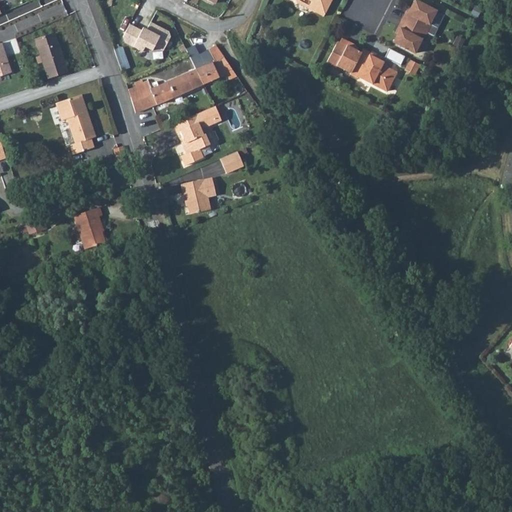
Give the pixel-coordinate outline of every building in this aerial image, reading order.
[(39,0),(32,0),(6,11),(9,19),(42,6),(39,0)] [(311,2),(307,0),(296,0),(298,3),(315,12),(317,10),(309,6),(311,2)] [(307,0),(311,2),(309,6),(317,10),(315,12),(323,16),(331,0),(307,0)] [(436,11),(417,1),(413,9),(410,8),(408,13),(406,12),(402,20),(427,33),(433,36),(444,15),(436,11)] [(427,33),(402,20),(398,27),(400,29),(397,34),(400,35),(395,44),(415,53),(422,40),(423,40),(427,33)] [(172,37),(170,32),(151,22),(146,33),(130,25),(124,38),(126,43),(144,52),(146,47),(154,51),(156,47),(165,51),(172,37)] [(37,38),(49,77),(66,72),(54,33),(37,38)] [(337,66),(350,73),(361,53),(354,49),(355,46),(341,39),(339,43),(337,42),(327,62),(336,67),(337,66)] [(0,41),(0,74),(13,70),(3,40),(0,41)] [(214,61),(197,69),(203,81),(219,74),(226,71),(230,78),(237,75),(217,44),(209,48),(214,61)] [(370,53),(362,49),(361,53),(350,74),(358,78),(358,77),(387,92),(396,72),(374,61),(375,58),(369,55),(370,53)] [(404,57),(389,49),(384,58),(400,66),(404,57)] [(203,81),(197,69),(154,89),(150,80),(144,82),(141,79),(134,82),(135,86),(128,88),(134,112),(142,109),(169,97),(203,81)] [(57,105),(62,121),(67,119),(76,145),(71,146),(74,155),(95,149),(92,140),(96,138),(82,96),(57,105)] [(218,120),(212,106),(207,108),(213,122),(218,120)] [(181,118),(181,119),(184,126),(177,129),(182,141),(179,143),(183,152),(177,155),(181,165),(200,157),(196,148),(207,143),(200,127),(213,122),(207,108),(199,111),(181,118)] [(184,126),(181,119),(171,123),(174,130),(177,129),(184,126)] [(114,148),(116,158),(126,155),(123,145),(114,148)] [(235,152),(218,159),(224,174),(241,166),(235,152)] [(201,177),(178,184),(182,200),(185,199),(189,214),(210,208),(206,196),(214,193),(210,176),(201,178),(201,177)] [(75,215),(86,247),(105,241),(96,217),(103,215),(100,207),(75,215)] [(23,224),(25,234),(45,230),(43,220),(23,224)]
